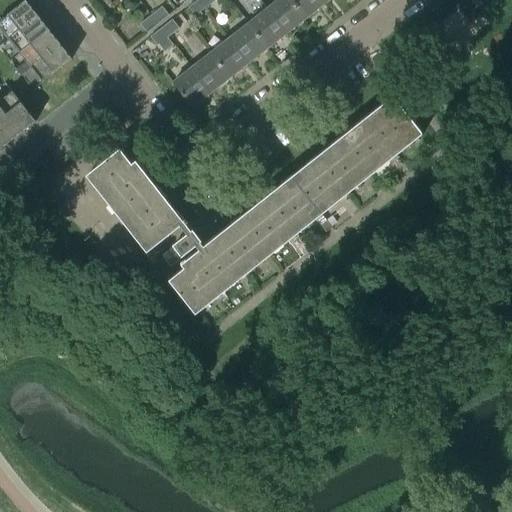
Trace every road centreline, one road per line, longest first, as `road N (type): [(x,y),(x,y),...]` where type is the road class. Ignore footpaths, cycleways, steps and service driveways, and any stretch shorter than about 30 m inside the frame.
road 1 (residential): [(153,112),(178,145),(206,144),(400,0)]
road 2 (residential): [(122,73),(0,167)]
